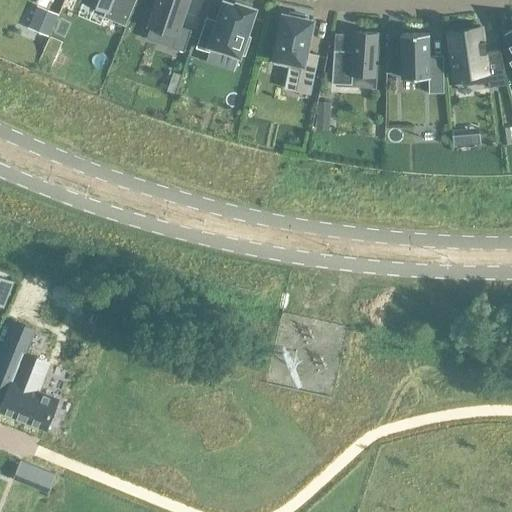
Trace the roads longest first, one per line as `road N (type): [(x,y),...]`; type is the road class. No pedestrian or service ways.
road 1 (secondary): [(511,244),(341,234),(232,213),(0,131)]
road 2 (secondary): [(0,171),(224,247),(333,265),(511,273)]
road 3 (residential): [(342,1),(472,0)]
